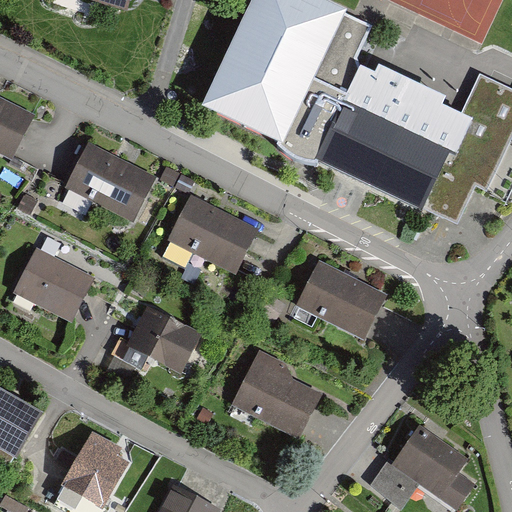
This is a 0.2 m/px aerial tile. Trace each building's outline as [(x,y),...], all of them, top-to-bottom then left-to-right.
[(138,0),(101,0),(135,10),(138,0)] [(487,192),(511,137),(511,93),(487,82),(470,120),(355,67),(373,28),(312,0),(258,0),(207,110),(458,226),(476,187),(487,192)] [(0,99),(0,152),(20,161),(40,118),(0,99)] [(162,180),(92,145),(69,192),(139,227),(162,180)] [(199,199),(174,245),(240,282),(266,236),(199,199)] [(100,283),(39,249),(14,294),(76,327),(100,283)] [(392,298),(324,265),(302,309),(371,342),(392,298)] [(187,379),(207,338),(153,311),(133,352),(187,379)] [(288,368),(265,356),(241,404),(305,437),(325,399),(297,384),(288,368)] [(35,413),(0,391),(0,450),(10,456),(35,413)] [(472,458),(425,424),(373,491),(400,511),(404,511),(420,492),(445,511),(462,511),(482,487),(472,458)] [(109,511),(136,469),(95,444),(66,491),(101,511),(109,511)] [(66,449),(61,461),(78,468),(83,455),(66,449)] [(179,488),(166,511),(225,511),(226,511),(179,488)]
